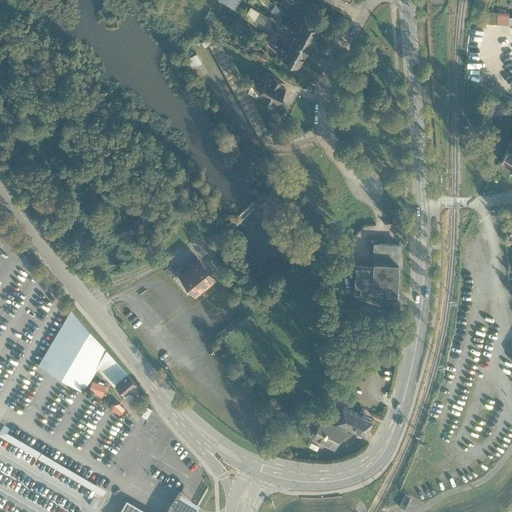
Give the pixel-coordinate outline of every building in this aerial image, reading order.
[(287,17),(285,22),(312,38),(317,28),(303,20),(300,25),(287,17)] [(285,22),(282,27),(295,34),(292,39),(307,47),(312,38),(285,22)] [(511,23),(486,23),(485,55),(511,55),(511,23)] [(277,36),(274,41),(302,56),(307,47),(292,39),(290,43),(277,36)] [(268,130),(219,39),(211,44),(260,134),(268,130)] [(274,41),(272,45),(284,52),(282,57),(296,66),(302,56),(274,41)] [(208,70),(196,51),(187,56),(199,76),(208,70)] [(255,75),(250,83),(260,88),(258,92),(276,102),(285,86),(278,83),(280,79),(273,76),(271,79),(267,76),(265,80),(255,75)] [(511,139),(502,158),(511,163),(511,139)] [(400,297),(401,241),(376,240),(375,265),(356,264),(355,296),(369,296),(369,284),(373,284),(373,286),(387,287),(387,303),(397,304),(398,297),(400,297)] [(200,260),(179,276),(195,295),(215,279),(200,260)] [(48,348),(39,364),(83,390),(97,366),(104,374),(97,366),(106,348),(71,309),(53,340),(48,348)] [(106,348),(97,366),(104,374),(114,384),(115,383),(127,372),(106,348)] [(127,372),(115,383),(124,393),(127,390),(128,392),(130,390),(137,398),(144,391),(127,372)] [(107,385),(92,381),(89,390),(96,392),(95,395),(100,397),(101,395),(104,395),(107,385)] [(375,418),(346,404),(339,418),(368,432),(375,418)] [(347,429),(322,418),(313,438),(336,448),(342,435),(344,436),(347,429)] [(169,511),(193,511),(199,501),(182,491),(169,511)] [(398,507),(404,510),(410,497),(404,494),(398,507)] [(150,511),(128,499),(120,511),(150,511)]
